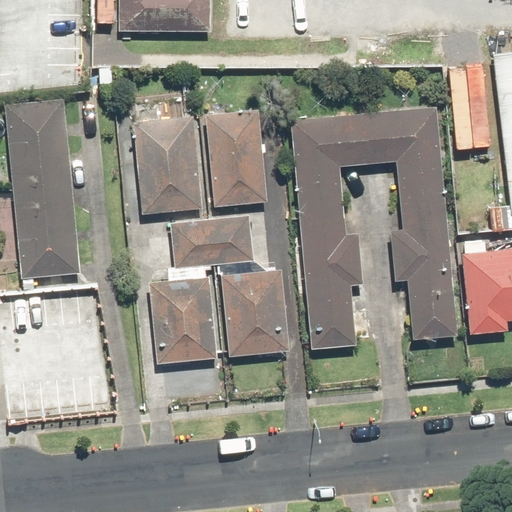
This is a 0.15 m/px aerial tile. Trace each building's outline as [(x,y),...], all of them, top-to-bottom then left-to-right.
[(35,0),(0,0),(0,35),(28,37),(26,64),(62,66),(66,19),(34,17),(35,0)] [(203,34),(204,0),(114,0),(113,30),(203,34)] [(456,10),(434,9),(433,39),(455,40),(456,10)] [(511,44),(509,45),(510,54),(489,56),(503,207),(485,209),(487,233),(511,230),(511,44)] [(59,98),(1,104),(18,281),(75,276),(59,98)] [(306,350),(348,346),(347,340),(371,337),(368,310),(346,312),(344,284),(360,283),(356,235),(343,236),(336,166),(390,161),(396,230),(385,231),(389,282),(401,281),(406,341),(453,337),(432,106),(286,119),(306,350)] [(253,112),(203,116),(210,205),(260,201),(253,112)] [(192,117),(129,123),(138,215),(201,209),(192,117)] [(245,217),(167,225),(172,267),(165,268),(166,283),(144,285),(153,368),(213,362),(212,352),(223,350),(224,359),(283,353),(274,270),(250,272),(245,217)] [(511,250),(459,255),(466,336),(502,333),(501,320),(511,319),(511,250)] [(23,288),(23,301),(23,328),(9,328),(10,365),(87,364),(87,297),(65,297),(65,288),(23,288)]
